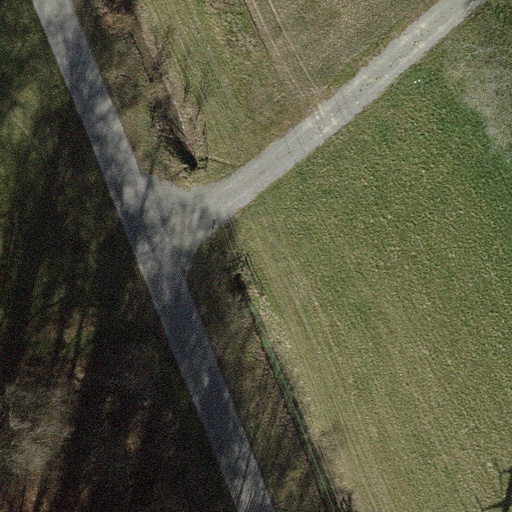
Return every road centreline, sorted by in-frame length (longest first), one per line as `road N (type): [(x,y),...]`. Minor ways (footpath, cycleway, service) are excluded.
road 1 (track): [(251,511),(50,0)]
road 2 (track): [(150,249),(261,176),(467,0)]
